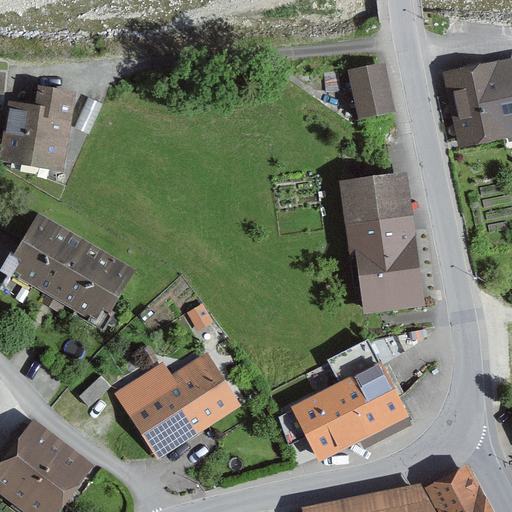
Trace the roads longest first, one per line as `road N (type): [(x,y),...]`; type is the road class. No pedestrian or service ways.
road 1 (tertiary): [(403,0),(463,317),(469,386),(461,426)]
road 2 (tertiary): [(461,426),(443,449),(405,470),(207,511)]
road 3 (residential): [(162,511),(143,486),(0,366)]
